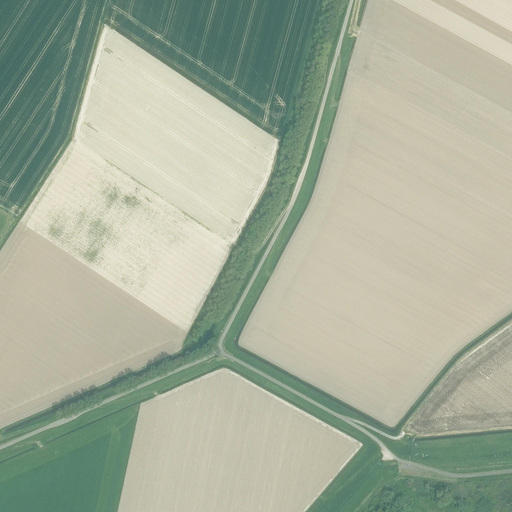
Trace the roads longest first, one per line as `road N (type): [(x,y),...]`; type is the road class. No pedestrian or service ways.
road 1 (unclassified): [(216,349),(298,185),(351,0)]
road 2 (unclassified): [(0,449),(216,349)]
road 3 (unclassified): [(341,417),(216,349)]
